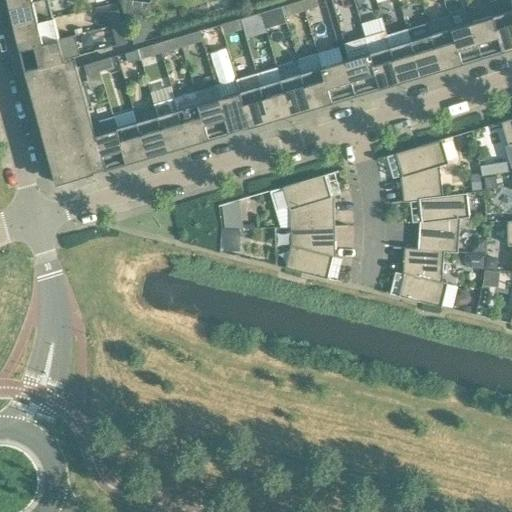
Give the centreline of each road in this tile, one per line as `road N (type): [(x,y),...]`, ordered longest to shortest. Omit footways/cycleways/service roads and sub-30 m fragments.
road 1 (residential): [(35,221),(354,127)]
road 2 (residential): [(365,290),(372,212),(354,127)]
road 3 (residential): [(354,127),(511,81)]
road 4 (residential): [(35,221),(0,83)]
road 5 (residential): [(36,442),(57,371),(53,317)]
road 6 (residential): [(53,317),(9,431)]
